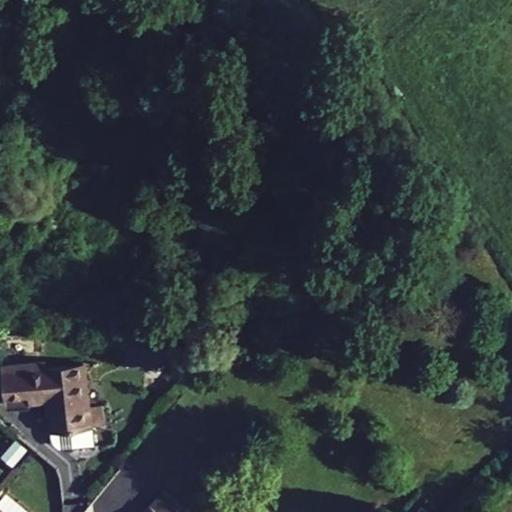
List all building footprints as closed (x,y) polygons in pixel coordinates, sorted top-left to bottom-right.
[(0,368),(0,400),(1,407),(26,405),(26,398),(44,396),(44,403),(47,435),(49,435),(50,441),(51,446),(55,449),(59,449),(88,447),(87,432),(85,412),(81,366),(41,369),(41,364),(0,368)] [(44,396),(26,398),(26,405),(44,403),(44,396)] [(101,431),(99,411),(85,412),(87,432),(101,431)] [(8,438),(0,447),(0,453),(12,463),(23,450),(8,438)] [(179,511),(157,492),(144,507),(149,511),(179,511)]
